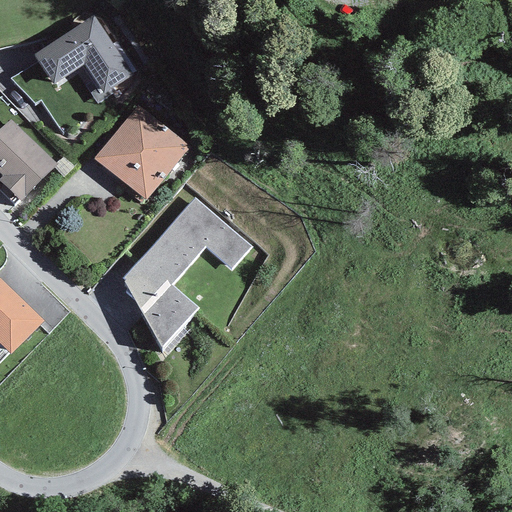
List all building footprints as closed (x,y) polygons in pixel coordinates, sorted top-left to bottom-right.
[(94,15),(34,55),(53,84),(83,65),(94,81),(84,87),(96,104),(112,93),(109,89),(132,74),(94,15)] [(94,158),(145,200),(190,146),(138,104),(94,158)] [(57,165),(10,119),(0,128),(0,173),(3,176),(0,178),(0,181),(20,202),(25,197),(57,165)] [(224,225),(219,221),(194,199),(123,278),(162,347),(198,309),(172,282),(205,246),(231,269),(250,248),(224,225)] [(0,352),(4,348),(10,354),(43,320),(0,278),(0,352)]
